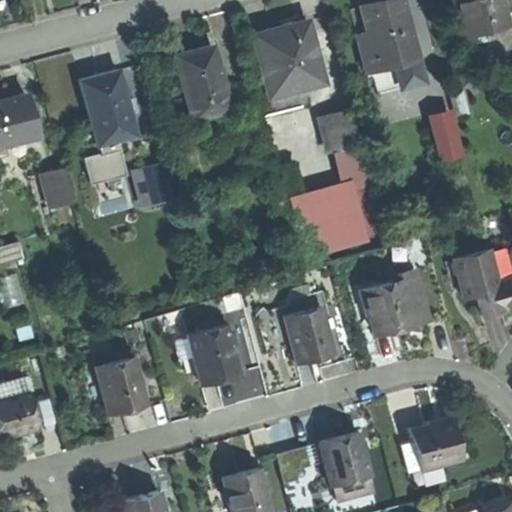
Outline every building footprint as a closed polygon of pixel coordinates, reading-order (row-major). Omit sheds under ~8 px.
[(352,8),(368,69),(373,67),(418,55),(403,0),(380,0),(374,2),(352,8)] [(490,39),(487,27),(468,31),(460,0),(451,0),(463,46),(490,39)] [(460,0),(468,31),(487,27),(507,22),(501,0),(460,0)] [(255,35),(265,70),(295,61),(302,85),(325,79),(309,20),(283,27),(255,35)] [(178,55),(195,119),(231,109),(214,45),(196,50),(178,55)] [(424,79),(418,55),(373,67),(375,76),(379,91),(424,79)] [(271,94),(302,85),(295,61),(265,70),(271,94)] [(93,126),(98,145),(108,142),(136,134),(119,70),(101,75),(81,80),(93,126)] [(0,145),(39,134),(27,94),(0,101),(0,145)] [(424,109),(432,157),(457,153),(450,105),(424,109)] [(328,117),(337,150),(356,145),(361,144),(352,111),(328,117)] [(111,152),(108,142),(98,145),(93,126),(84,128),(91,157),(111,152)] [(367,185),(356,145),(337,150),(347,190),(367,185)] [(135,173),(145,205),(173,196),(163,164),(135,173)] [(44,174),(54,207),(73,202),(63,168),(44,174)] [(502,248),(488,251),(495,281),(510,277),(502,248)] [(451,257),(461,296),(475,292),(496,287),(495,281),(488,251),(487,249),(451,257)] [(362,289),(374,332),(399,325),(426,318),(414,274),(362,289)] [(511,276),(510,277),(495,281),(496,287),(475,292),(480,314),(493,311),(503,308),(502,306),(511,303),(511,276)] [(282,315),(295,362),(314,357),(332,352),(319,305),(282,315)] [(186,333),(198,380),(218,375),(237,370),(231,348),(227,331),(224,323),(186,333)] [(232,330),(227,331),(231,348),(236,347),(232,330)] [(94,366),(106,411),(125,406),(144,401),(132,356),(94,366)] [(0,381),(0,396),(26,390),(22,376),(0,381)] [(0,396),(0,434),(15,431),(35,426),(26,390),(0,396)] [(411,441),(418,468),(438,463),(459,457),(449,418),(428,424),(408,429),(411,441)] [(341,445),(323,450),(334,494),(371,484),(359,440),(341,445)] [(441,475),(438,463),(418,468),(411,441),(399,444),(410,484),(441,475)] [(221,476),(230,511),(266,511),(269,511),(258,467),(236,472),(221,476)] [(374,499),(371,484),(334,494),(338,508),(374,499)] [(137,494),(120,500),(122,505),(116,511),(164,511),(156,487),(137,494)] [(510,511),(507,502),(506,500),(478,511),(510,511)]
